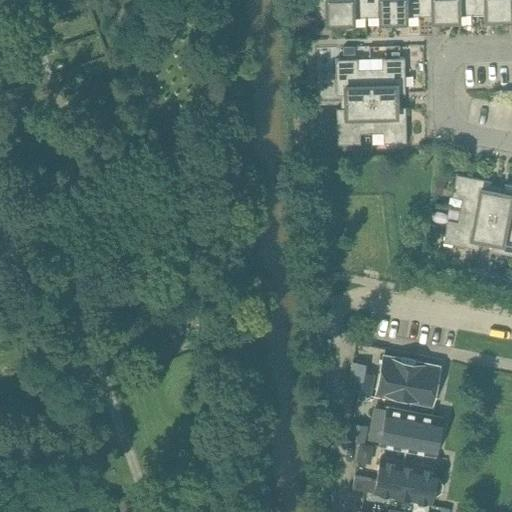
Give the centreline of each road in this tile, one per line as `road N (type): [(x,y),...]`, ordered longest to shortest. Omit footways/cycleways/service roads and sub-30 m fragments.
road 1 (residential): [(511,325),(365,301),(334,311),(339,511)]
road 2 (residential): [(511,143),(442,130),(428,103),(428,77),(451,45),(511,45)]
